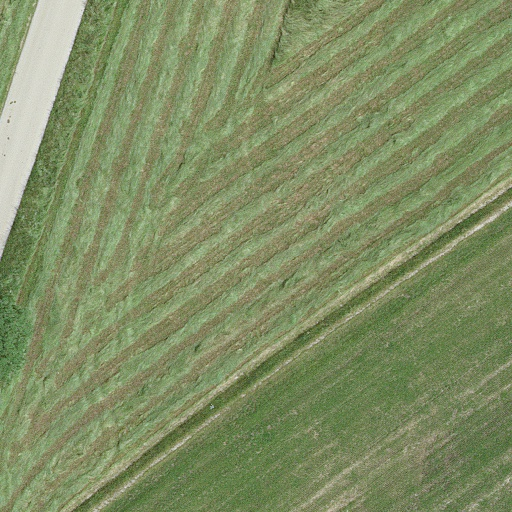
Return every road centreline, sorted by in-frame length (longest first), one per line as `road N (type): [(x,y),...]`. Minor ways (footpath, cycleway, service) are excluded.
road 1 (track): [(89,511),(511,196)]
road 2 (unclassified): [(0,195),(64,0)]
